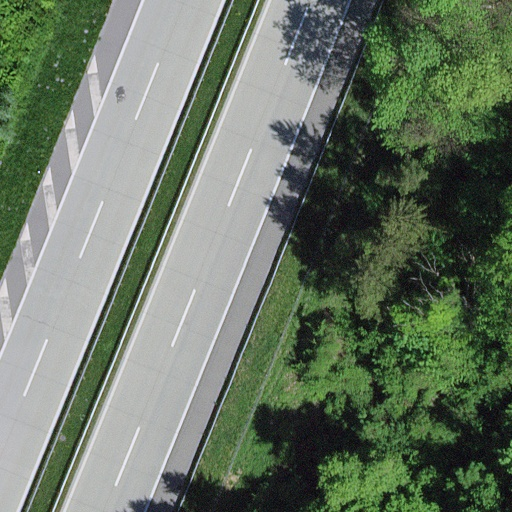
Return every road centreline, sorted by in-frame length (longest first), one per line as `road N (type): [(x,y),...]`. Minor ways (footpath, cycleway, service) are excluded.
road 1 (motorway): [(110,511),(325,0)]
road 2 (motorway): [(201,0),(0,470)]
